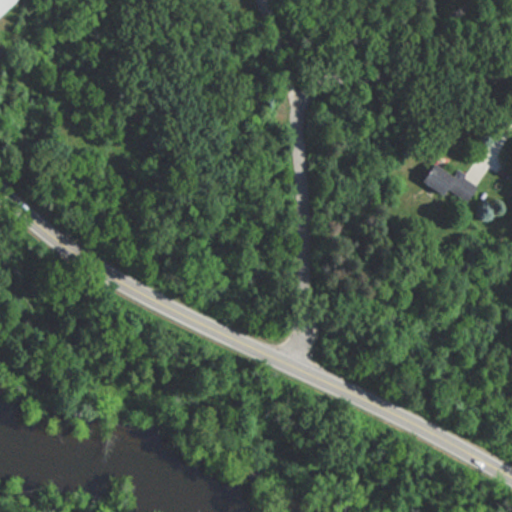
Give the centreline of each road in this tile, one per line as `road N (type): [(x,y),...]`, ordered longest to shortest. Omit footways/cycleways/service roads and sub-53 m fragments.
road 1 (tertiary): [(511,473),(98,266),(0,187)]
road 2 (residential): [(291,363),(308,257),(303,107),(321,85),(342,77),(511,76)]
